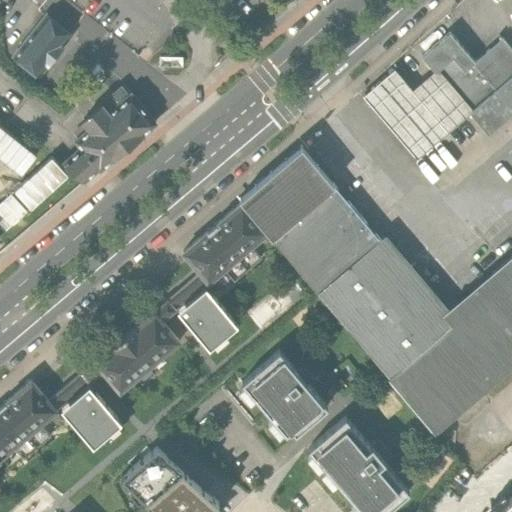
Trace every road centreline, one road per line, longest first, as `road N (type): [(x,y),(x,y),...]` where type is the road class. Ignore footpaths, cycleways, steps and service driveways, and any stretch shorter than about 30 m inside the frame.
road 1 (secondary): [(14,341),(232,155)]
road 2 (secondary): [(207,126),(0,302)]
road 3 (secondary): [(232,155),(412,0)]
road 4 (secondary): [(351,0),(207,126)]
